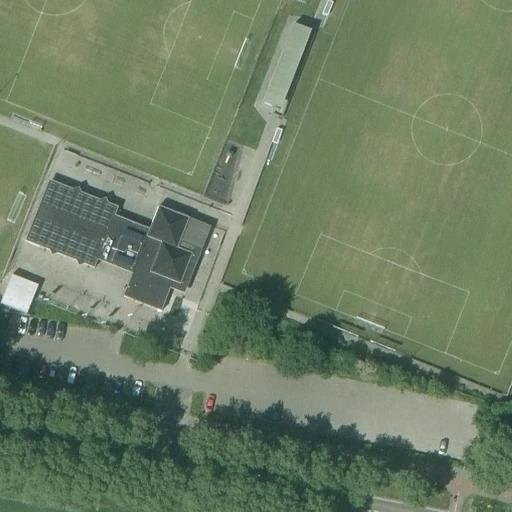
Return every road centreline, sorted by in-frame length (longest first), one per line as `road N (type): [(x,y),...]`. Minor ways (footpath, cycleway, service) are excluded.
road 1 (secondary): [(365,511),(159,471)]
road 2 (secondary): [(159,471),(0,441)]
